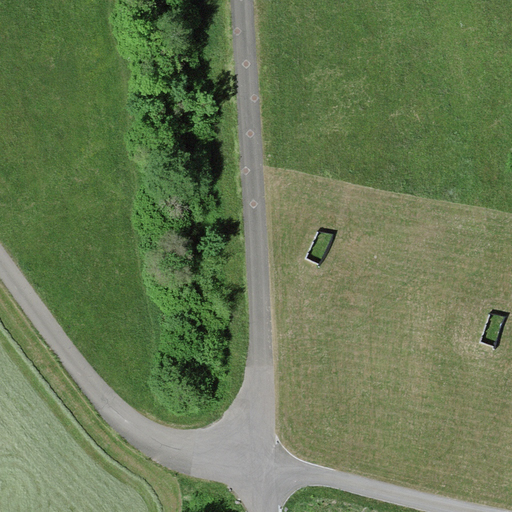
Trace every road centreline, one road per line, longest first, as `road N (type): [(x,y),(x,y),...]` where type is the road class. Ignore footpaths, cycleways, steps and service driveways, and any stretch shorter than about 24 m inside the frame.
road 1 (track): [(470,511),(259,458),(152,440),(109,403),(0,255)]
road 2 (track): [(264,511),(238,0)]
